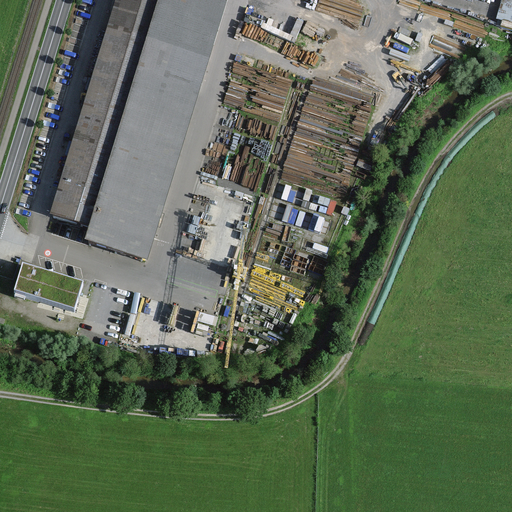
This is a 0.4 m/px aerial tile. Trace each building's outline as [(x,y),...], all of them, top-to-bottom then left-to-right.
[(117,0),(51,216),(89,227),(84,241),(147,260),(227,0),(117,0)] [(357,0),(318,0),(316,7),(351,21),(360,1),(357,0)] [(511,24),(511,0),(501,0),(496,21),(511,24)] [(292,186),(294,182),(281,178),(275,194),(303,203),(307,190),(292,186)] [(302,208),(298,224),(309,226),(313,210),(302,208)] [(83,285),(24,267),(15,294),(74,313),(83,285)]
